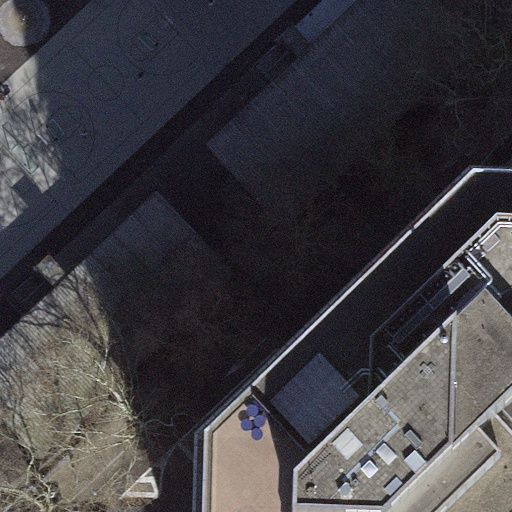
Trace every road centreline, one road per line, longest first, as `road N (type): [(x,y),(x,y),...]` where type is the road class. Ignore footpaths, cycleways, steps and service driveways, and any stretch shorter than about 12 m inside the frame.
road 1 (residential): [(511,123),(111,511)]
road 2 (unknown): [(511,351),(384,471),(395,511)]
